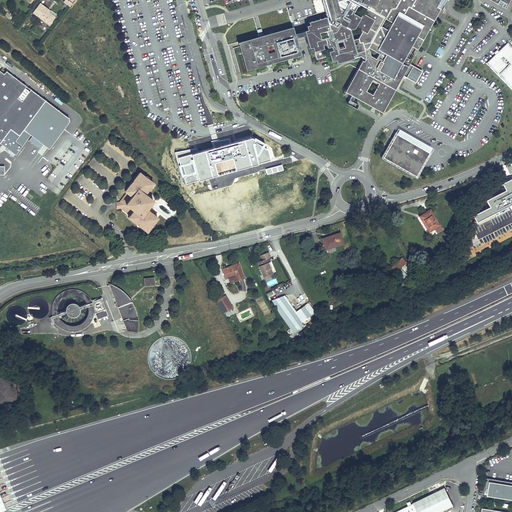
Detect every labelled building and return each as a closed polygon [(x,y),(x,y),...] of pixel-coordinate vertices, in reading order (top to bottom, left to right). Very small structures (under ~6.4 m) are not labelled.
[(411,47),(417,50),(445,0),(321,0),(326,18),(308,23),(309,26),(306,27),(307,31),(306,31),(307,34),(306,35),(305,35),(305,36),(309,49),(312,48),(313,52),(315,52),(317,60),(325,57),(322,46),(326,45),(327,49),(331,47),(332,51),(328,53),(331,62),(335,61),(336,64),(353,59),(360,57),(365,60),(364,62),(346,94),(352,97),(354,98),(380,113),(401,75),(408,63),(410,60),(405,57),(408,52),(406,51),(409,46),(411,47)] [(489,0),(505,9),(510,0),(489,0)] [(56,17),(47,11),(48,9),(40,3),(33,12),(49,25),(56,17)] [(245,71),(300,56),(295,39),(294,35),(292,28),(237,44),(245,71)] [(511,47),(507,43),(486,64),(511,89),(511,47)] [(434,55),(440,58),(444,50),(438,48),(434,55)] [(363,61),(345,93),(346,94),(364,62),(363,61)] [(415,83),(422,71),(417,68),(408,63),(401,75),(410,80),(415,83)] [(0,142),(15,154),(30,134),(49,148),(69,121),(69,118),(6,71),(4,74),(0,70),(0,142)] [(380,113),(382,114),(403,76),(401,75),(380,113)] [(430,103),(434,96),(428,93),(424,100),(430,103)] [(352,102),(354,98),(352,97),(347,105),(356,110),(358,106),(352,102)] [(429,153),(396,134),(393,140),(388,137),(384,145),(388,147),(382,158),(415,177),(429,153)] [(128,217),(135,223),(136,222),(140,225),(139,226),(146,232),(157,218),(147,210),(150,206),(149,198),(144,195),(153,184),(147,179),(146,180),(144,179),(145,177),(139,173),(133,180),(135,181),(132,185),(131,184),(125,191),(127,193),(121,200),(121,201),(122,208),(122,209),(130,215),(128,217)] [(425,213),(428,217),(422,221),(429,232),(434,229),(437,233),(442,230),(430,210),(425,213)] [(343,243),(339,233),(322,239),(326,253),(335,250),(334,246),(343,243)] [(406,262),(402,258),(391,268),(395,273),(394,274),(401,281),(407,275),(400,268),(406,262)] [(225,279),(235,275),(237,281),(243,278),(238,263),(221,269),(225,279)] [(114,285),(109,284),(126,330),(137,331),(137,320),(136,312),(133,305),(130,299),(126,293),(120,289),(114,285)] [(225,293),(220,295),(221,296),(217,298),(219,303),(227,299),(225,293)] [(284,295),(271,300),(279,314),(291,330),(295,327),(297,330),(303,325),(301,322),(310,316),(310,315),(314,312),(308,304),(304,307),(303,306),(294,313),(284,295)] [(170,336),(164,337),(159,339),(154,342),(149,349),(147,355),(148,363),(150,370),(155,375),(161,378),(168,380),(176,378),(181,376),(186,372),(189,367),(190,361),(190,355),(189,349),(186,345),(182,340),(176,338),(170,336)] [(445,488),(413,503),(417,511),(441,511),(453,506),(445,488)]
